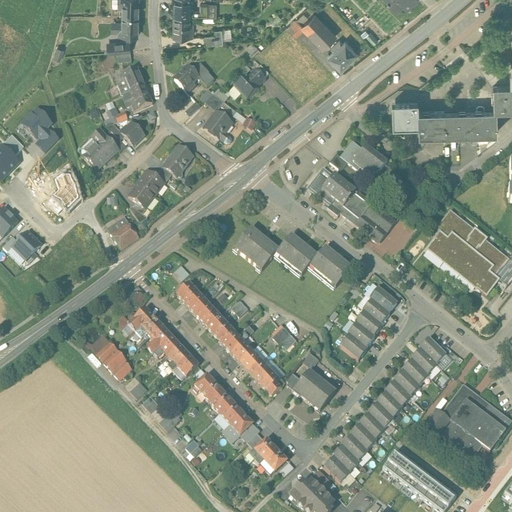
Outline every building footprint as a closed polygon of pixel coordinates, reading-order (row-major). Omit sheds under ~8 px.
[(137,0),(112,0),(112,7),(118,7),(118,9),(122,9),(121,17),(138,17),(137,0)] [(193,0),(173,0),(173,17),(189,18),(189,10),(192,10),(192,11),(193,11),(193,0)] [(415,0),(385,0),(387,2),(388,1),(395,9),(401,4),(406,9),(415,0)] [(208,4),(200,4),(199,18),(208,18),(208,4)] [(226,5),(214,4),(214,18),(226,19),(226,5)] [(138,17),(121,17),(121,28),(118,28),(118,36),(137,36),(138,17)] [(189,18),(173,17),(173,37),(192,37),(192,30),(188,30),(189,18)] [(296,20),(287,29),(294,37),(304,28),(296,20)] [(335,37),(319,20),(307,31),(323,48),(335,37)] [(214,35),(204,36),(205,46),(222,44),(221,30),(214,31),(214,35)] [(342,44),(339,40),(331,48),(334,52),(328,58),(340,70),(356,54),(345,42),(342,44)] [(128,42),(115,43),(116,54),(129,53),(128,42)] [(129,53),(116,54),(118,65),(130,64),(129,53)] [(192,73),(188,68),(173,81),(186,95),(192,90),(189,88),(198,80),(206,89),(213,82),(208,76),(208,75),(200,66),(192,73)] [(268,76),(260,68),(256,72),(264,80),(268,76)] [(137,70),(119,78),(122,85),(125,84),(130,94),(144,88),(137,70)] [(255,71),(247,78),(257,89),(265,82),(264,80),(256,72),(255,71)] [(246,77),(234,89),(246,102),(258,90),(257,89),(247,78),(246,77)] [(511,84),(511,85),(492,86),(493,110),(495,109),(511,108),(511,84)] [(130,94),(122,98),(127,109),(131,107),(134,113),(152,106),(144,88),(130,94)] [(224,105),(213,97),(204,105),(216,114),(217,114),(218,112),(224,105)] [(416,102),(396,103),(392,108),(392,120),(396,125),(418,125),(417,112),(417,109),(416,102)] [(195,104),(185,113),(190,118),(200,109),(195,104)] [(477,110),(469,110),(470,134),(496,133),(495,109),(493,110),(482,110),(482,106),(481,106),(479,106),(477,106),(477,110)] [(470,134),(469,110),(443,111),(444,135),(470,134)] [(443,111),(417,112),(418,125),(418,135),(444,135),(443,111)] [(41,141),(48,134),(45,131),(50,126),(36,112),(22,126),(36,140),(39,138),(41,141)] [(124,114),(115,118),(117,125),(127,120),(124,114)] [(217,114),(216,114),(203,131),(219,143),(219,142),(224,146),(226,147),(229,146),(231,144),(231,141),(229,139),(224,136),(232,125),(217,114)] [(115,118),(104,123),(107,129),(113,126),(117,125),(115,118)] [(251,132),(256,124),(246,119),(242,128),(251,132)] [(132,125),(127,129),(126,128),(120,133),(119,134),(124,138),(132,148),(144,137),(132,125)] [(120,133),(113,126),(107,129),(117,140),(119,142),(124,138),(119,134),(120,133)] [(92,140),(82,150),(82,154),(85,157),(84,158),(96,172),(105,164),(104,163),(109,158),(111,160),(118,153),(111,145),(105,138),(105,139),(99,132),(91,139),(92,140)] [(48,134),(41,141),(36,146),(45,155),(57,143),(56,140),(49,133),(48,134)] [(12,137),(1,148),(13,160),(24,149),(12,137)] [(119,142),(117,140),(111,145),(118,153),(119,154),(125,149),(119,142)] [(369,157),(352,144),(340,159),(339,160),(347,165),(357,173),(362,168),(375,178),(374,180),(376,181),(377,180),(388,188),(397,177),(370,156),(369,157)] [(0,182),(18,165),(13,160),(1,148),(0,148),(0,182)] [(178,148),(162,169),(172,177),(177,180),(178,179),(181,178),(181,174),(192,159),(178,148)] [(340,159),(336,156),(329,165),(340,173),(347,165),(339,160),(340,159)] [(172,177),(162,169),(158,174),(168,181),(172,177)] [(155,179),(147,173),(137,186),(153,198),(163,185),(155,179)] [(168,181),(158,174),(155,179),(163,185),(164,187),(168,181)] [(328,184),(320,177),(309,191),(330,207),(329,208),(339,215),(355,193),(334,176),(328,184)] [(78,200),(69,177),(55,183),(58,193),(53,199),(64,209),(67,212),(78,200)] [(153,198),(137,186),(128,199),(136,205),(144,211),(144,210),(153,198)] [(355,193),(339,215),(340,216),(355,228),(372,206),(355,193)] [(64,209),(53,199),(47,204),(58,215),(64,209)] [(144,211),(136,205),(132,209),(142,217),(146,211),(144,210),(144,211)] [(395,225),(372,206),(355,228),(368,238),(368,239),(375,245),(380,244),(395,225)] [(0,213),(0,242),(18,224),(3,210),(0,213)] [(474,233),(450,214),(437,230),(441,234),(427,251),(486,296),(498,282),(494,279),(507,262),(484,243),(485,241),(474,233)] [(125,219),(107,231),(110,236),(128,224),(125,219)] [(128,224),(110,236),(121,251),(138,239),(128,224)] [(278,253),(250,230),(233,251),(261,274),(275,257),(278,253)] [(17,244),(12,249),(26,262),(41,247),(27,234),(17,244)] [(317,258),(291,237),(278,253),(275,257),(301,278),(309,269),(317,258)] [(12,249),(17,244),(13,239),(3,249),(7,254),(12,249)] [(351,270),(324,249),(317,258),(309,269),(335,290),(351,270)] [(189,277),(181,268),(172,276),(180,285),(189,277)] [(189,285),(176,297),(185,307),(198,295),(189,285)] [(396,305),(378,290),(369,301),(370,302),(388,316),(396,305)] [(216,300),(221,305),(228,299),(223,294),(216,300)] [(207,305),(198,295),(185,307),(194,317),(207,305)] [(388,316),(370,302),(362,313),(363,314),(380,328),(389,317),(388,316)] [(240,303),(231,311),(235,315),(244,307),(240,303)] [(207,305),(194,317),(203,326),(216,315),(207,305)] [(244,307),(235,315),(239,320),(248,312),(244,307)] [(145,310),(127,326),(135,335),(152,319),(145,312),(145,311),(145,310)] [(380,328),(363,314),(354,325),(355,326),(373,340),(381,329),(380,328)] [(216,315),(203,326),(212,336),(225,324),(216,315)] [(152,319),(135,335),(141,341),(146,336),(149,340),(150,340),(162,329),(153,319),(152,319)] [(234,334),(225,324),(212,336),(221,346),(234,334)] [(373,340),(355,326),(347,336),(348,337),(365,351),(374,340),(373,340)] [(162,329),(150,340),(154,345),(147,350),(152,356),(171,338),(162,329)] [(234,334),(221,346),(230,355),(243,344),(254,334),(249,329),(238,338),(234,334)] [(283,329),(272,339),(279,347),(289,337),(283,329)] [(290,337),(281,347),(286,352),(296,343),(290,337)] [(365,351),(348,337),(339,348),(358,363),(367,352),(365,351)] [(171,338),(152,356),(157,361),(163,355),(167,359),(180,348),(171,338)] [(445,357),(428,340),(418,350),(419,351),(435,367),(445,357)] [(243,344),(230,355),(239,365),(252,353),(243,344)] [(109,345),(96,357),(103,365),(116,353),(109,345)] [(180,348),(167,359),(172,365),(168,369),(172,373),(177,369),(176,369),(189,358),(180,348)] [(435,367),(419,351),(410,361),(411,362),(427,378),(436,368),(435,367)] [(116,361),(113,358),(113,357),(113,356),(116,353),(103,365),(112,375),(124,364),(125,363),(120,357),(116,361)] [(252,353),(239,365),(248,375),(261,363),(252,353)] [(319,363),(309,355),(302,365),(311,372),(319,363)] [(189,358),(176,369),(177,369),(186,379),(198,368),(189,358)] [(427,378),(411,362),(401,372),(402,373),(418,389),(428,379),(427,378)] [(261,363),(248,375),(257,384),(270,373),(261,363)] [(124,364),(112,375),(119,382),(130,371),(124,364)] [(201,371),(193,378),(196,382),(204,375),(201,371)] [(279,382),(270,373),(257,384),(267,394),(272,400),(280,391),(280,390),(284,386),(280,381),(279,382)] [(418,389),(402,373),(392,383),(393,384),(409,400),(419,390),(418,389)] [(308,374),(293,392),(320,413),(334,395),(308,374)] [(206,377),(192,390),(197,396),(199,394),(209,405),(222,393),(212,382),(211,383),(206,377)] [(134,380),(125,389),(130,394),(139,385),(134,380)] [(409,400),(393,384),(384,394),(385,395),(401,411),(411,401),(409,400)] [(139,385),(130,394),(137,402),(146,393),(139,385)] [(511,424),(463,387),(441,416),(440,417),(482,448),(489,454),(505,433),(504,433),(511,424)] [(222,393),(209,405),(219,416),(232,404),(222,393)] [(401,411),(385,395),(375,404),(376,405),(392,421),(402,412),(401,411)] [(150,399),(142,407),(146,411),(154,403),(150,399)] [(154,403),(146,411),(151,416),(159,409),(154,403)] [(232,404),(219,416),(229,427),(242,415),(232,404)] [(392,421),(376,405),(366,415),(367,416),(383,432),(393,422),(392,421)] [(167,417),(159,409),(151,416),(151,417),(159,425),(167,417)] [(167,417),(159,425),(167,434),(180,422),(178,420),(181,418),(178,414),(175,416),(172,413),(167,417)] [(482,448),(440,417),(441,416),(438,414),(435,417),(429,418),(424,425),(472,461),(482,448)] [(252,426),(242,415),(229,427),(240,438),(244,434),(252,427),(252,426)] [(367,416),(358,426),(359,427),(375,443),(385,433),(383,432),(367,416)] [(252,427),(244,434),(248,439),(256,431),(252,427)] [(375,443),(359,427),(349,437),(350,438),(366,454),(376,444),(375,443)] [(257,436),(246,445),(253,453),(263,443),(257,436)] [(366,454),(350,438),(340,448),(341,449),(357,465),(367,455),(366,454)] [(253,453),(248,457),(258,469),(260,467),(276,452),(266,441),(253,453)] [(193,443),(185,451),(190,456),(197,449),(198,448),(193,443)] [(197,449),(190,456),(194,460),(201,453),(197,449)] [(357,465),(341,449),(332,459),(333,460),(349,475),(358,466),(357,465)] [(276,452),(260,467),(270,478),(273,474),(274,475),(287,463),(276,452)] [(382,471),(393,479),(406,461),(395,454),(382,471)] [(349,475),(333,460),(323,470),(345,492),(355,482),(349,475)] [(403,486),(416,469),(406,461),(393,479),(403,486)] [(288,465),(279,474),(284,479),(293,471),(288,465)] [(413,494),(426,476),(416,469),(403,486),(413,494)] [(422,501),(436,484),(426,476),(413,494),(422,501)] [(310,483),(305,488),(302,485),(289,498),(289,499),(292,496),(299,503),(297,506),(302,511),(304,511),(305,511),(329,511),(328,510),(333,505),(324,496),(320,492),(310,483)] [(432,509),(446,492),(436,484),(422,501),(432,509)] [(446,511),(456,499),(446,492),(432,509),(436,511),(446,511)]
